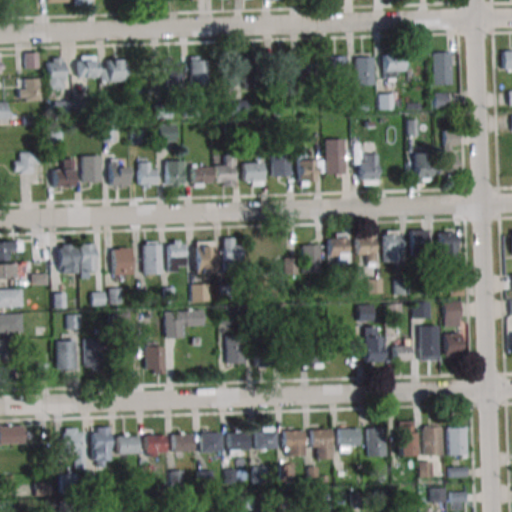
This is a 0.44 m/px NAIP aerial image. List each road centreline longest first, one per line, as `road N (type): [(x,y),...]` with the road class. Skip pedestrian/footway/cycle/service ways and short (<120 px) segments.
road 1 (residential): [(492,511),(473,0)]
road 2 (residential): [(0,405),(511,387)]
road 3 (residential): [(0,33),(511,17)]
road 4 (residential): [(0,218),(511,203)]
